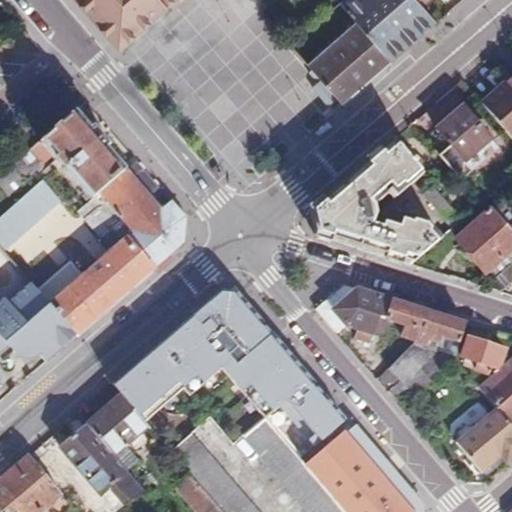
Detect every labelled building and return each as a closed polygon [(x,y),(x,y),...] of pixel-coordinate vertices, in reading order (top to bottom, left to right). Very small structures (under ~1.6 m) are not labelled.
[(82,0),(80,2),(121,49),(175,0),(82,0)] [(418,0),(344,0),(342,3),(359,22),(390,59),(435,19),(421,3),(418,0)] [(359,22),(309,63),(342,101),(390,59),(359,22)] [(511,80),(482,106),(511,141),(511,80)] [(323,84),(316,89),(329,102),(335,97),(323,84)] [(467,108),(439,131),(466,163),(494,139),(467,108)] [(125,172),(74,113),(0,178),(0,187),(8,196),(52,158),(91,202),(125,172)] [(399,262),(413,267),(442,241),(428,225),(398,216),(395,223),(376,217),(430,170),(422,162),(415,167),(394,142),(312,213),(317,236),(399,262)] [(50,305),(71,329),(77,336),(183,244),(187,217),(172,199),(159,210),(125,172),(91,202),(84,209),(83,207),(78,212),(85,222),(92,216),(107,232),(105,234),(110,238),(112,236),(116,241),(122,236),(125,240),(119,245),(96,265),(78,281),(50,305)] [(59,202),(43,183),(0,220),(0,247),(11,260),(27,246),(20,237),(59,202)] [(425,196),(454,230),(463,223),(434,189),(425,196)] [(511,236),(491,213),(456,240),(487,275),(511,252),(511,236)] [(92,216),(85,222),(99,238),(105,234),(107,232),(92,216)] [(122,236),(116,241),(119,245),(125,240),(122,236)] [(63,264),(78,281),(96,265),(81,248),(63,264)] [(18,269),(32,284),(42,296),(51,289),(45,282),(51,277),(33,256),(18,269)] [(511,275),(508,271),(486,289),(499,293),(511,282),(511,275)] [(0,350),(6,345),(13,353),(14,352),(19,355),(28,359),(38,357),(40,356),(46,363),(77,336),(71,329),(50,305),(42,296),(32,284),(7,306),(3,302),(0,304),(0,350)] [(454,363),(467,325),(346,286),(318,311),(340,336),(349,327),(359,330),(355,339),(366,343),(370,334),(374,335),(375,332),(379,333),(382,328),(388,331),(390,324),(407,332),(405,342),(418,348),(454,363)] [(149,424),(187,391),(193,397),(225,370),(268,421),(284,407),(317,447),(348,421),(235,289),(235,295),(221,294),(221,288),(113,382),(114,383),(124,395),(149,424)] [(382,328),(379,333),(386,336),(388,331),(382,328)] [(471,340),(465,358),(480,363),(478,370),(490,376),(493,369),(500,371),(506,352),(471,340)] [(0,364),(13,353),(6,345),(0,350),(0,364)] [(390,394),(401,407),(454,363),(418,348),(390,371),(402,384),(390,394)] [(511,363),(479,390),(498,413),(510,427),(511,425),(511,363)] [(390,371),(379,381),(390,394),(402,384),(390,371)] [(124,395),(89,424),(127,470),(139,460),(125,444),(149,424),(124,395)] [(509,468),(511,465),(511,429),(510,427),(498,413),(476,431),(466,430),(459,436),(457,448),(484,478),(503,462),(509,468)] [(345,511),(308,467),(268,421),(265,423),(244,440),(306,511),(345,511)] [(127,470),(89,424),(61,448),(101,494),(117,481),(126,491),(136,482),(127,470)] [(345,437),(408,511),(421,511),(425,509),(356,428),(345,437)] [(258,511),(193,434),(172,451),(223,511),(258,511)] [(408,511),(345,437),(308,467),(345,511),(408,511)] [(41,511),(65,493),(31,453),(0,480),(0,507),(4,511),(41,511)] [(213,511),(186,477),(172,488),(190,511),(213,511)]
